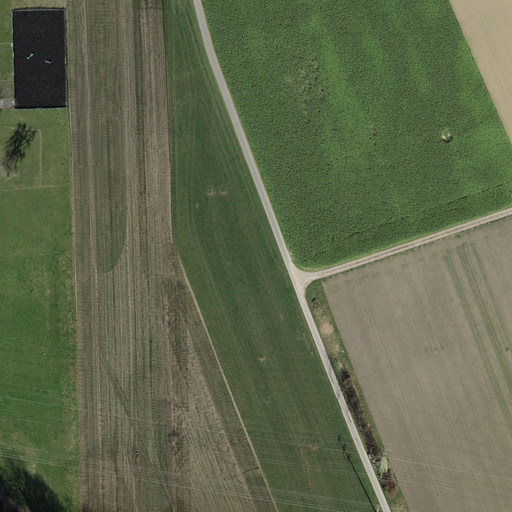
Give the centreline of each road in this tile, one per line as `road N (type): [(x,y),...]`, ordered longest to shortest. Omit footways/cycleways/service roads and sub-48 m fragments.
road 1 (track): [(387,511),(261,192),(197,0)]
road 2 (track): [(295,280),(511,211)]
